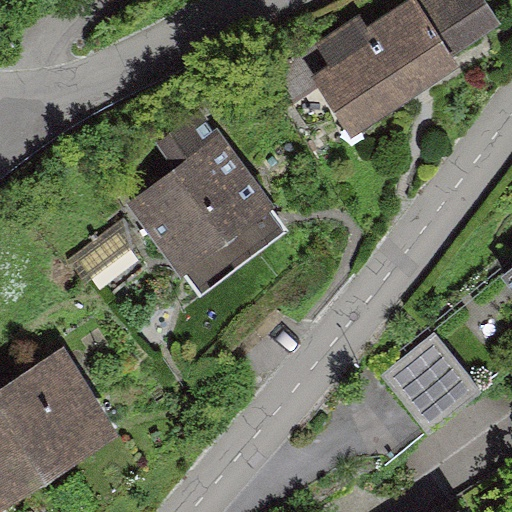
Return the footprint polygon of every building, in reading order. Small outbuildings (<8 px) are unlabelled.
[(354,12),(266,70),(288,103),(318,83),(348,129),(455,59),(448,48),(496,17),(485,0),(415,0),(414,0),(398,0),(361,24),(354,12)] [(186,153),(127,197),(197,291),(284,228),(198,111),(169,131),(186,153)] [(106,275),(136,245),(117,226),(87,255),(106,275)] [(511,255),(503,263),(511,274),(511,255)] [(436,326),(383,369),(428,424),(481,381),(436,326)] [(61,350),(0,387),(0,508),(115,436),(61,350)] [(471,511),(461,495),(434,511),(471,511)]
